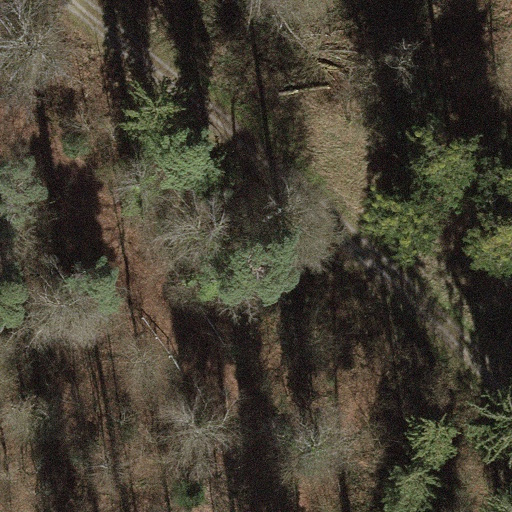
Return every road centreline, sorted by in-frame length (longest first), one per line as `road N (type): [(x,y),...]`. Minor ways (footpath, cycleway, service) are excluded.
road 1 (track): [(74,0),(337,221),(511,397)]
road 2 (unknown): [(280,511),(168,315),(47,159),(0,112)]
